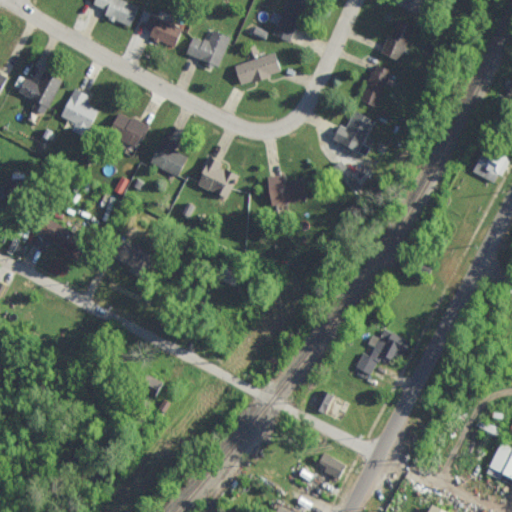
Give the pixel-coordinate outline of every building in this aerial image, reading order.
[(102,9),(100,15),(126,26),(135,6),(120,0),(90,0),(89,3),(102,9)] [(286,41),(302,0),(283,0),(269,34),(286,41)] [(413,13),(418,0),(399,0),(397,7),(413,13)] [(170,48),(179,28),(146,14),(140,27),(149,31),(146,37),(170,48)] [(410,25),(392,18),(378,54),(396,61),(410,25)] [(217,66),(226,36),(209,30),(205,41),(188,36),(182,55),(217,66)] [(231,65),(237,85),(278,72),(272,52),(231,65)] [(357,100),(373,107),(388,70),(372,64),(357,100)] [(41,114),(58,80),(40,72),(34,84),(21,77),(14,91),(32,100),(28,108),(41,114)] [(82,103),(85,95),(70,88),(57,116),(72,123),(68,130),(82,137),(94,109),(82,103)] [(134,146),(144,124),(114,111),(104,133),(134,146)] [(371,119),(351,111),(344,127),(336,124),(329,140),(363,154),(366,146),(360,143),(371,119)] [(175,175),(183,156),(170,150),(174,141),(158,135),(146,164),(175,175)] [(470,173),(491,181),(495,173),(501,176),(508,158),(494,153),(493,157),(478,151),(470,173)] [(235,175),(217,166),(219,162),(205,156),(192,183),(224,198),(235,175)] [(357,185),(339,160),(330,166),(348,192),(357,185)] [(302,199),(299,177),(280,181),(279,174),(262,177),(267,205),(302,199)] [(33,234),(63,247),(60,254),(71,259),(82,235),(40,217),(33,234)] [(140,271),(147,252),(117,240),(110,259),(140,271)] [(406,340),(381,329),(377,338),(369,335),(365,343),(372,346),(367,356),(360,353),(352,368),(368,375),(378,353),(397,361),(406,340)] [(151,397),(158,381),(141,373),(134,390),(151,397)] [(322,413),(330,394),(318,390),(310,409),(322,413)] [(511,449),(496,442),(482,473),(497,479),(499,475),(511,480),(511,449)] [(313,465),(335,477),(342,465),(320,452),(313,465)]
